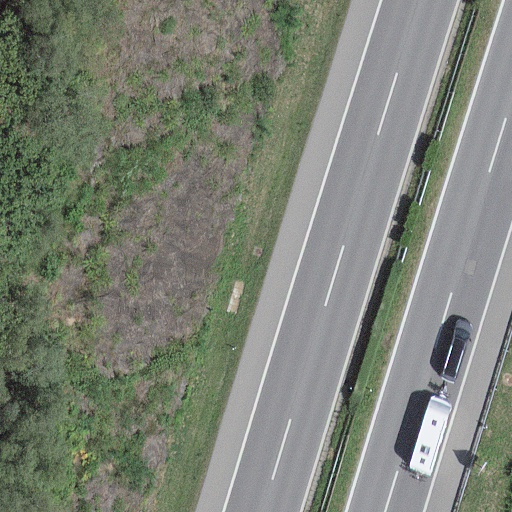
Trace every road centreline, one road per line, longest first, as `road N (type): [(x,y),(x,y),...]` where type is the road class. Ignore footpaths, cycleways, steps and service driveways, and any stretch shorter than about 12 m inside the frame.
road 1 (motorway): [(428,0),(269,511)]
road 2 (motorway): [(388,511),(511,110)]
